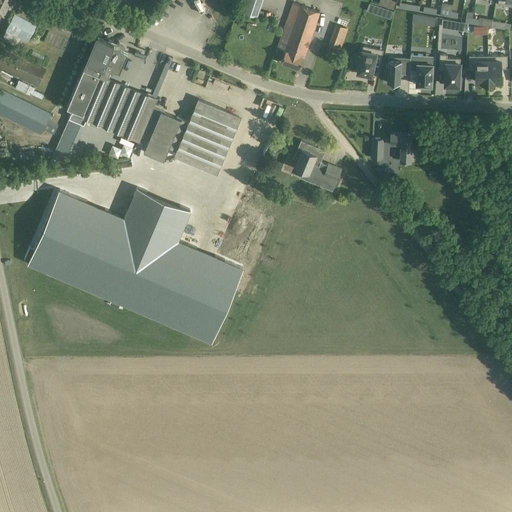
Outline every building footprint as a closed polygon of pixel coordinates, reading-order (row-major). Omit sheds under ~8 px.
[(0,0),(0,13),(3,15),(10,0),(0,0)] [(256,16),(260,0),(242,0),(239,10),(256,16)] [(293,2),(281,38),(278,47),(285,50),(281,61),(299,67),(303,56),(304,56),(307,47),(319,11),(293,2)] [(384,16),(391,18),(393,11),(386,8),(384,16)] [(6,30),(3,36),(17,43),(20,38),(28,41),(37,24),(15,13),(6,30)] [(425,15),(424,23),(434,25),(435,17),(425,15)] [(455,29),(467,31),(468,22),(456,21),(455,29)] [(340,49),(347,28),(336,24),(329,45),(340,49)] [(108,41),(98,36),(85,67),(82,66),(66,105),(76,109),(75,113),(139,140),(141,136),(147,138),(142,150),(163,159),(166,151),(216,172),(239,116),(199,99),(189,121),(152,106),(156,98),(107,77),(112,66),(119,69),(127,51),(121,48),(119,45),(118,45),(119,44),(109,39),(108,41)] [(7,41),(0,37),(0,66),(37,85),(46,68),(4,47),(7,41)] [(358,55),(356,64),(358,65),(357,72),(359,72),(359,74),(368,76),(369,74),(371,75),(374,61),(380,62),(383,49),(363,45),(360,56),(358,55)] [(440,53),(439,69),(445,70),(444,84),(447,84),(447,86),(456,87),(456,85),(459,86),(460,57),(447,57),(447,53),(440,53)] [(417,67),(416,84),(431,85),(432,63),(422,62),(423,54),(410,54),(410,67),(417,67)] [(469,55),(469,68),(475,68),(475,81),(481,81),(481,82),(488,82),(488,55),(469,55)] [(507,55),(488,55),(488,82),(495,82),(495,81),(501,81),(500,68),(507,68),(507,55)] [(410,57),(389,56),(388,65),(386,65),(386,73),(388,73),(387,81),(388,81),(388,83),(394,83),(394,81),(400,82),(400,73),(403,73),(409,74),(410,57)] [(15,86),(26,91),(29,84),(19,79),(15,86)] [(0,88),(0,112),(41,133),(50,114),(0,88)] [(383,142),(390,142),(401,142),(400,160),(410,161),(410,155),(414,155),(415,149),(415,143),(412,143),(412,133),(390,132),(390,138),(383,138),(383,142)] [(383,138),(372,137),(371,157),(382,157),(383,142),(383,138)] [(301,140),(298,147),(301,148),(294,166),(303,170),(299,178),(311,183),(316,171),(336,180),(341,168),(328,163),(328,165),(320,162),(325,150),(301,140)] [(435,151),(435,161),(446,161),(446,154),(446,152),(443,152),(435,151)] [(244,184),(217,248),(244,260),(272,196),(244,184)] [(30,245),(24,258),(29,260),(28,262),(211,340),(242,266),(223,258),(178,239),(190,209),(137,186),(124,216),(59,188),(34,247),(30,245)]
